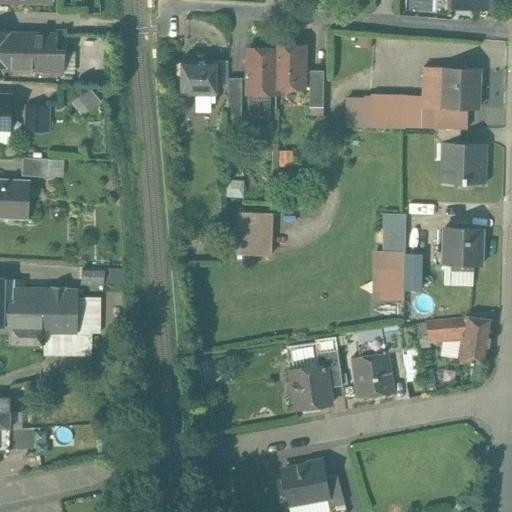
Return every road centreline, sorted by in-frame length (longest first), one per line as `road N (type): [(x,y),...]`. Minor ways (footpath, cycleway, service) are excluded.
road 1 (residential): [(0,488),(510,394)]
road 2 (residential): [(178,2),(511,33)]
